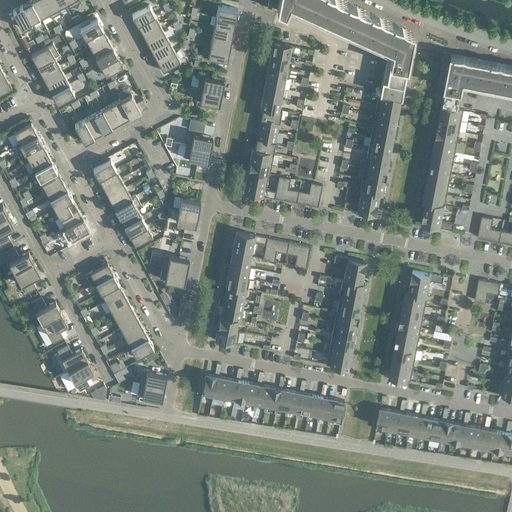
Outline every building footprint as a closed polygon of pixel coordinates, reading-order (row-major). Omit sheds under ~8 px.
[(40,18),(30,0),(21,5),(31,23),(40,18)] [(41,0),(31,0),(30,0),(40,18),(49,13),(51,18),(51,17),(41,0)] [(54,0),(41,0),(51,17),(61,12),(54,0)] [(65,0),(54,0),(61,12),(59,8),(67,3),(69,7),(70,7),(65,0)] [(379,93),(382,93),(400,97),(413,32),(405,29),(401,26),(397,25),(382,18),(379,16),(374,15),(359,8),(356,5),(351,4),(344,1),(341,0),(278,0),(276,9),(285,13),(288,6),(387,51),(379,93)] [(149,4),(132,14),(133,17),(132,18),(134,21),(135,20),(137,23),(154,14),(149,4)] [(15,9),(12,10),(22,28),(31,23),(21,5),(19,7),(18,6),(15,7),(15,9)] [(218,5),(216,15),(235,19),(236,16),(237,16),(238,12),(236,12),(237,8),(218,5)] [(141,32),(159,22),(154,14),(137,23),(141,32)] [(214,25),(233,29),(235,19),(216,15),(214,25)] [(97,18),(79,28),(85,37),(102,28),(100,25),(102,24),(100,21),(99,21),(97,18)] [(146,41),(164,31),(159,22),(141,32),(146,41)] [(212,36),(231,39),(233,29),(214,25),(212,36)] [(107,36),(102,28),(85,37),(89,46),(107,36)] [(152,50),(169,41),(164,31),(146,41),(152,50)] [(107,36),(89,46),(95,55),(112,46),(107,36)] [(210,46),(229,49),(231,39),(212,36),(210,46)] [(156,59),(174,50),(169,41),(152,50),(156,59)] [(273,41),(270,52),(289,56),(291,45),(273,41)] [(52,42),(31,54),(37,65),(58,53),(52,42)] [(95,55),(99,64),(117,55),(112,46),(95,55)] [(210,46),(207,58),(227,62),(229,49),(210,46)] [(156,59),(162,70),(180,61),(174,50),(156,59)] [(287,66),(289,56),(270,52),(268,63),(287,66)] [(37,65),(41,74),(59,65),(54,56),(58,54),(58,53),(37,65)] [(442,105),(459,108),(464,84),(511,93),(511,65),(505,64),(501,63),(497,63),(468,57),(465,56),(460,56),(451,54),(442,105)] [(117,55),(99,64),(105,75),(123,66),(117,55)] [(268,63),(266,73),(285,77),(284,78),(288,78),(290,67),(287,66),(268,63)] [(47,84),(64,74),(59,65),(41,74),(47,84)] [(266,73),(264,85),(282,88),(284,78),(285,77),(266,73)] [(51,93),(69,83),(64,74),(47,84),(51,93)] [(103,74),(90,83),(95,89),(107,81),(103,74)] [(199,75),(197,87),(221,91),(223,79),(199,75)] [(5,76),(0,78),(0,92),(11,87),(5,76)] [(74,93),(69,83),(51,93),(53,95),(52,96),(54,100),(55,99),(57,102),(74,93)] [(264,85),(262,95),(280,99),(282,88),(264,85)] [(197,87),(194,99),(219,104),(221,91),(197,87)] [(131,93),(120,99),(129,116),(140,110),(131,93)] [(398,108),(400,97),(382,93),(380,104),(398,108)] [(262,95),(260,106),(281,110),(281,109),(278,109),(280,99),(262,95)] [(92,101),(94,106),(102,103),(99,97),(92,101)] [(120,99),(111,104),(120,121),(129,116),(120,99)] [(111,104),(102,109),(111,126),(120,121),(111,104)] [(398,108),(380,104),(378,115),(396,118),(398,108)] [(458,119),(460,108),(459,108),(442,105),(439,116),(458,119)] [(279,121),(281,110),(260,106),(260,107),(263,107),(261,117),(279,121)] [(102,109),(93,114),(102,131),(111,126),(102,109)] [(93,114),(83,119),(93,136),(102,131),(93,114)] [(396,118),(378,115),(376,125),(394,129),(396,118)] [(458,119),(439,116),(437,126),(456,130),(458,119)] [(261,117),(259,128),(277,131),(279,121),(261,117)] [(190,118),(188,129),(203,132),(206,121),(190,118)] [(93,136),(83,119),(74,124),(84,141),(87,140),(87,141),(91,139),(90,138),(93,136)] [(19,142),(15,145),(36,133),(31,122),(13,132),(19,142)] [(394,129),(376,125),(374,136),(392,139),(394,129)] [(456,130),(437,126),(435,137),(454,141),(456,130)] [(259,128),(257,138),(275,142),(275,141),(277,131),(259,128)] [(188,132),(185,144),(210,149),(212,137),(188,132)] [(36,133),(15,145),(20,154),(41,142),(36,133)] [(392,139),(374,136),(372,147),(390,150),(392,139)] [(454,141),(435,137),(433,148),(452,151),(454,141)] [(275,142),(257,138),(255,148),(252,147),(252,148),(273,152),(273,153),(275,154),(277,141),(275,141),(275,142)] [(46,151),(41,142),(20,154),(24,152),(29,161),(46,151)] [(179,143),(176,155),(207,161),(210,149),(185,144),(179,143)] [(390,150),(372,147),(370,157),(388,161),(390,150)] [(273,152),(252,148),(250,159),(271,163),(273,153),(273,152)] [(452,151),(433,148),(431,158),(449,162),(452,151)] [(51,161),(46,151),(29,161),(34,170),(29,172),(30,172),(51,161)] [(388,161),(370,157),(367,168),(386,171),(388,161)] [(449,162),(431,158),(429,169),(447,172),(449,162)] [(110,159),(93,168),(94,171),(93,172),(95,175),(96,175),(98,177),(115,168),(110,159)] [(271,163),(250,159),(248,169),(268,174),(269,174),(271,163)] [(456,169),(465,172),(469,163),(460,159),(456,169)] [(53,163),(51,161),(30,172),(35,181),(56,170),(55,167),(56,166),(54,163),(53,163)] [(115,168),(98,177),(103,187),(120,177),(115,168)] [(386,171),(367,168),(365,178),(384,182),(386,171)] [(268,174),(248,169),(243,191),(262,195),(263,189),(265,189),(268,174)] [(447,172),(429,169),(427,179),(445,183),(447,172)] [(56,170),(35,181),(40,192),(62,180),(56,170)] [(279,176),(276,191),(274,197),(296,202),(298,190),(288,188),(290,178),(279,176)] [(120,177),(103,187),(108,196),(125,186),(120,177)] [(384,182),(365,178),(363,188),(361,188),(382,192),(384,182)] [(445,183),(427,179),(425,190),(443,194),(445,183)] [(67,189),(62,180),(40,192),(41,192),(45,190),(50,199),(67,189)] [(308,192),(298,190),(296,202),(318,206),(322,184),(310,182),(308,192)] [(125,186),(108,196),(114,206),(135,194),(131,197),(125,186)] [(361,188),(357,204),(356,210),(375,214),(379,193),(381,193),(382,192),(361,188)] [(69,192),(67,189),(50,199),(55,207),(72,198),(70,195),(72,194),(70,191),(69,192)] [(443,194),(425,190),(423,201),(444,205),(444,204),(441,203),(443,194)] [(135,194),(114,206),(119,216),(141,204),(135,194)] [(180,197),(178,209),(197,213),(200,201),(180,197)] [(77,207),(72,198),(55,207),(59,216),(77,207)] [(444,205),(423,201),(426,202),(421,223),(440,227),(441,220),(444,205)] [(0,218),(8,215),(2,204),(0,204),(0,218)] [(119,216),(124,225),(141,215),(136,207),(141,204),(119,216)] [(82,216),(77,207),(59,216),(64,226),(60,228),(82,216)] [(178,209),(175,221),(195,225),(197,213),(178,209)] [(0,218),(0,245),(10,240),(5,230),(14,225),(8,215),(0,218)] [(141,215),(124,225),(125,228),(124,228),(126,232),(127,231),(129,234),(146,224),(141,215)] [(477,237),(499,241),(501,230),(491,228),(493,217),(481,215),(477,237)] [(88,227),(82,216),(60,228),(66,239),(88,227)] [(37,222),(32,226),(36,232),(41,229),(37,222)] [(129,234),(135,245),(152,235),(146,224),(129,234)] [(511,227),(511,232),(501,230),(499,241),(511,243),(511,227)] [(253,240),(254,234),(236,231),(231,252),(250,256),(253,240)] [(267,237),(265,243),(262,258),(274,261),(276,250),(286,252),(288,241),(267,237)] [(310,245),(288,241),(286,252),(296,254),(294,265),(306,267),(310,245)] [(3,252),(15,272),(34,262),(28,251),(19,256),(14,247),(3,252)] [(231,252),(229,263),(248,267),(248,266),(250,256),(231,252)] [(164,254),(162,266),(186,271),(188,258),(164,254)] [(68,255),(51,263),(55,270),(71,261),(68,255)] [(342,278),(342,279),(351,280),(364,283),(364,282),(361,282),(362,278),(364,266),(365,261),(355,259),(347,257),(346,263),(343,278),(342,278)] [(15,272),(26,293),(36,287),(31,278),(40,273),(34,262),(15,272)] [(107,262),(85,274),(91,285),(113,273),(107,262)] [(248,267),(229,263),(227,274),(249,278),(249,277),(248,277),(250,267),(248,266),(248,267)] [(162,266),(159,278),(184,283),(186,271),(162,266)] [(405,290),(405,291),(418,294),(427,295),(427,294),(429,280),(431,273),(422,272),(412,270),(411,275),(409,287),(408,291),(405,290)] [(114,276),(113,273),(91,285),(96,283),(100,291),(118,282),(116,279),(118,278),(116,275),(114,276)] [(249,278),(227,274),(225,284),(246,288),(246,289),(247,289),(249,278)] [(488,292),(498,294),(501,282),(478,278),(474,300),(486,302),(488,292)] [(342,279),(340,289),(362,294),(364,283),(351,280),(342,279)] [(100,291),(105,300),(123,291),(118,282),(100,291)] [(228,286),(226,295),(244,299),(246,289),(246,288),(225,284),(225,285),(228,286)] [(340,289),(338,300),(360,304),(362,294),(340,289)] [(105,300),(110,310),(128,300),(123,291),(105,300)] [(405,291),(403,302),(425,306),(427,295),(418,294),(405,291)] [(242,310),(244,299),(226,295),(224,306),(242,310)] [(36,311),(42,322),(61,311),(55,300),(45,306),(42,299),(40,296),(31,302),(36,311)] [(167,296),(162,299),(165,304),(170,301),(167,296)] [(110,310),(115,319),(133,309),(128,300),(110,310)] [(338,300),(336,311),(358,315),(360,304),(338,300)] [(403,302),(401,312),(423,317),(425,306),(403,302)] [(219,315),(219,316),(240,320),(242,310),(224,306),(222,316),(219,315)] [(138,318),(133,309),(115,319),(120,327),(116,330),(138,318)] [(57,327),(67,322),(61,311),(42,322),(53,342),(63,337),(57,327)] [(336,311),(334,321),(356,325),(358,315),(336,311)] [(401,312),(399,323),(421,327),(423,317),(401,312)] [(219,316),(217,327),(235,330),(237,320),(240,321),(240,320),(219,316)] [(138,318),(116,330),(121,339),(142,327),(138,318)] [(334,321),(332,332),(354,336),(356,325),(334,321)] [(399,323),(397,333),(419,338),(421,327),(399,323)] [(142,327),(121,339),(125,337),(130,346),(148,337),(142,327)] [(235,330),(217,327),(215,338),(236,343),(239,330),(235,330)] [(332,332),(330,342),(352,347),(354,336),(332,332)] [(397,333),(395,344),(417,348),(419,338),(397,333)] [(148,337),(130,346),(135,355),(153,346),(151,343),(152,342),(150,339),(149,339),(148,337)] [(330,342),(328,353),(349,357),(352,347),(330,342)] [(57,349),(68,370),(87,359),(81,348),(72,353),(66,344),(57,349)] [(395,344),(393,355),(415,359),(417,348),(395,344)] [(157,350),(151,353),(154,358),(160,355),(157,350)] [(328,353),(326,364),(347,368),(349,357),(328,353)] [(393,355),(391,365),(413,370),(415,359),(393,355)] [(93,370),(87,359),(68,370),(79,390),(89,385),(84,375),(93,370)] [(511,361),(505,361),(503,371),(511,372),(511,361)] [(391,365),(389,376),(410,381),(413,370),(391,365)] [(141,369),(139,382),(144,383),(163,386),(166,374),(146,370),(141,369)] [(511,372),(503,371),(501,382),(511,384),(511,372)] [(216,375),(214,375),(205,373),(201,395),(212,397),(216,375)] [(216,375),(212,397),(223,399),(227,377),(216,375)] [(227,377),(223,399),(233,401),(237,379),(227,377)] [(237,379),(233,401),(244,403),(248,381),(237,379)] [(248,381),(244,403),(254,405),(259,383),(248,381)] [(139,382),(137,394),(142,395),(161,399),(163,386),(144,383),(139,382)] [(511,396),(511,384),(501,382),(498,393),(511,396)] [(259,383),(254,405),(265,407),(269,385),(259,383)] [(269,385),(265,407),(276,409),(280,387),(269,385)] [(280,387),(276,409),(286,411),(290,389),(280,387)] [(290,389),(286,411),(297,413),(301,392),(290,389)] [(301,392),(297,413),(307,415),(312,394),(301,392)] [(312,394),(307,415),(318,418),(322,396),(312,394)] [(322,396),(318,418),(329,420),(333,398),(322,396)] [(333,398),(329,420),(340,422),(344,400),(333,398)] [(387,431),(391,409),(380,407),(376,429),(387,431)] [(402,411),(400,411),(391,409),(387,431),(397,433),(402,411)] [(408,435),(412,413),(402,411),(397,433),(408,435)] [(423,415),(421,415),(412,413),(408,435),(419,437),(423,415)] [(433,417),(425,416),(423,415),(419,437),(429,439),(433,417)] [(444,419),(442,419),(433,417),(429,439),(440,441),(444,419)] [(450,443),(455,422),(444,419),(440,441),(450,443)] [(461,445),(465,424),(455,422),(450,443),(461,445)] [(476,426),(467,424),(465,424),(461,445),(472,447),(476,426)] [(482,450),(486,428),(476,426),(472,447),(482,450)] [(497,430),(488,428),(486,428),(482,450),(493,452),(497,430)] [(503,454),(508,432),(497,430),(493,452),(503,454)] [(511,432),(510,432),(508,432),(503,454),(511,455),(511,432)]
